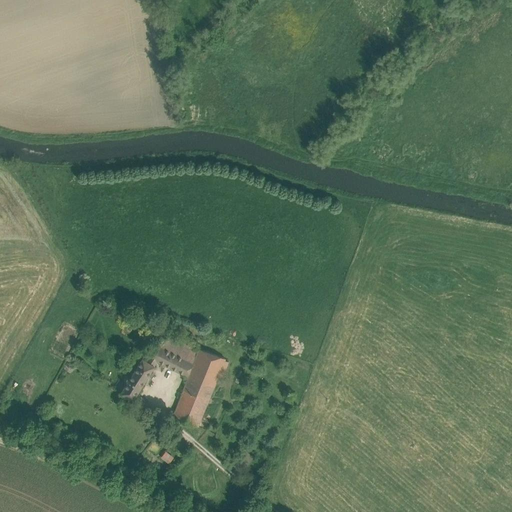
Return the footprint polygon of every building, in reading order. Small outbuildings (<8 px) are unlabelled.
[(165,336),(160,346),(177,354),(179,350),(190,355),(188,360),(193,362),(197,352),(165,336)] [(160,346),(155,344),(149,356),(149,357),(157,361),(188,376),(193,362),(188,360),(177,354),(160,346)] [(198,351),(190,374),(215,385),(218,377),(222,378),(228,362),(224,361),(225,359),(199,348),(198,351)] [(177,354),(188,360),(190,355),(179,350),(177,354)] [(157,361),(149,357),(147,361),(154,365),(157,361)] [(143,358),(121,393),(133,401),(155,366),(154,365),(147,361),(143,358)] [(215,385),(190,374),(173,416),(198,426),(215,385)] [(166,453),(163,457),(169,462),(172,458),(166,453)] [(243,471),(251,462),(245,456),(236,465),(243,471)]
